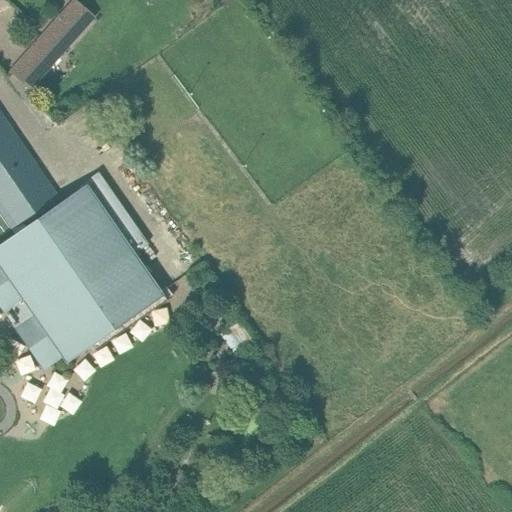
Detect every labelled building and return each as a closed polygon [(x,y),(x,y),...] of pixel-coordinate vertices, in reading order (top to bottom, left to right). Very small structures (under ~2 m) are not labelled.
[(29,89),(79,33),(60,16),(10,72),(29,89)] [(0,289),(12,307),(5,311),(16,326),(19,324),(22,322),(51,364),(61,357),(65,362),(66,363),(69,360),(66,357),(162,292),(89,187),(27,229),(23,223),(59,198),(0,112),(0,289)] [(217,331),(234,354),(253,340),(236,317),(217,331)] [(34,417),(52,424),(65,394),(61,392),(67,378),(55,372),(34,417)] [(26,380),(17,395),(31,404),(40,389),(26,380)]
